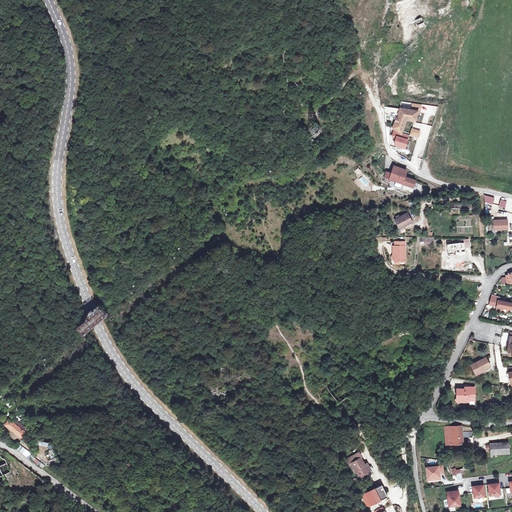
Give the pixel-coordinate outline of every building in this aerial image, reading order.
[(400,109),(396,123),(394,128),(402,133),(407,119),(415,120),(418,112),(400,109)] [(408,143),(412,136),(407,134),(403,140),(408,143)] [(416,181),(405,177),(407,171),(394,166),(392,174),(387,172),(385,178),(414,188),(416,181)] [(362,176),(359,179),(365,187),(369,184),(362,176)] [(483,194),(484,201),(493,204),(495,198),(483,194)] [(408,213),(399,218),(395,220),(400,228),(412,221),(408,213)] [(493,225),(489,225),(490,231),(494,230),(508,230),(508,219),(493,220),(493,225)] [(459,243),(447,244),(448,255),(456,254),(455,252),(465,251),(465,247),(469,246),(469,239),(458,240),(459,243)] [(394,246),(392,246),(392,254),(394,254),(394,261),(405,261),(404,242),(394,242),(394,246)] [(511,303),(491,299),(490,304),(497,305),(497,307),(509,309),(511,309),(511,303)] [(396,329),(398,343),(411,341),(410,328),(396,329)] [(485,357),(471,365),(476,375),(491,367),(485,357)] [(475,388),(469,387),(469,389),(464,389),(457,389),(457,400),(469,401),(469,399),(474,399),(475,388)] [(20,438),(25,431),(15,423),(14,425),(9,422),(8,423),(7,422),(4,426),(20,438)] [(445,427),(445,439),(451,438),(451,444),(463,443),(462,437),(468,437),(468,435),(472,435),(472,432),(462,432),(462,426),(445,427)] [(490,443),(491,455),(509,454),(508,442),(490,443)] [(27,458),(31,453),(23,447),(19,451),(27,458)] [(361,456),(352,460),(358,474),(367,470),(361,456)] [(36,458),(33,461),(42,468),(44,465),(36,458)] [(443,466),(426,466),(426,482),(441,481),(441,475),(444,475),(443,466)] [(498,483),(488,485),(489,496),(500,494),(498,483)] [(482,485),(472,487),(474,498),(484,496),(482,485)] [(378,501),(389,496),(386,489),(375,494),(378,501)] [(458,490),(447,491),(449,506),(460,505),(458,490)] [(373,503),(378,501),(375,494),(370,497),(373,503)]
